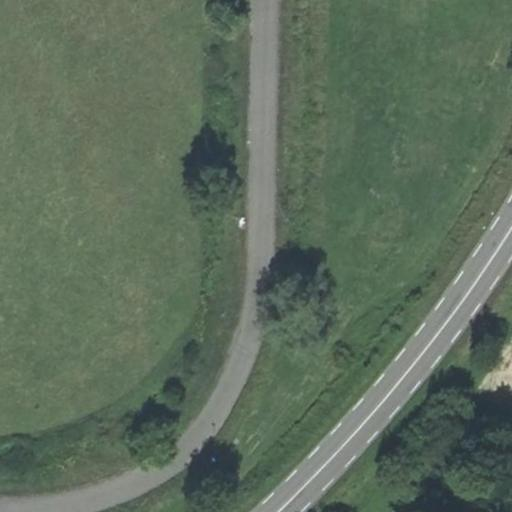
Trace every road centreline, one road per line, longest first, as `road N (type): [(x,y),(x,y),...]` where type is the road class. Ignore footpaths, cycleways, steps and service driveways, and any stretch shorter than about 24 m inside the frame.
road 1 (unclassified): [(0,510),(64,506),(132,485),(187,443),(257,330),(264,0)]
road 2 (primary): [(511,224),(329,460),(268,511)]
